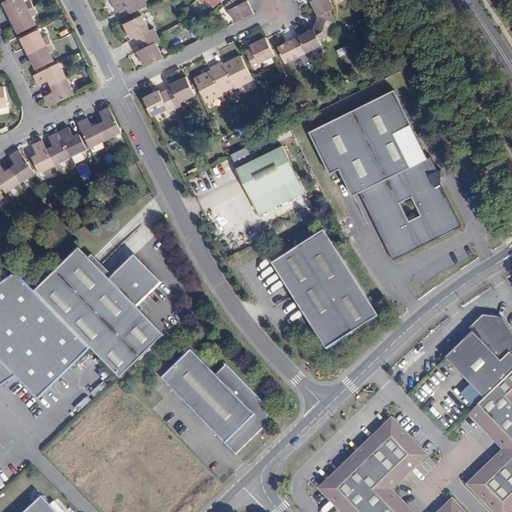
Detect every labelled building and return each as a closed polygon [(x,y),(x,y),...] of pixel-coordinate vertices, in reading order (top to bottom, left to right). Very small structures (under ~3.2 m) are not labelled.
[(7,0),(4,2),(5,4),(11,17),(35,6),(31,0),(28,0),(25,1),(24,0),(7,0)] [(112,0),(118,12),(121,11),(124,18),(146,7),(143,0),(141,0),(141,1),(140,0),(112,0)] [(230,12),(236,23),(254,14),(248,0),(247,0),(232,0),(225,7),(230,12)] [(316,23),(333,29),(335,23),(329,11),(334,8),(329,0),(313,0),(311,2),(318,17),(316,23)] [(38,13),(35,6),(11,17),(18,31),(19,34),(37,25),(33,16),(38,13)] [(124,25),(132,40),(136,37),(139,44),(157,35),(154,29),(150,30),(143,16),(124,25)] [(331,35),(333,29),(316,23),(314,30),(299,37),(307,53),(321,46),(319,41),(331,35)] [(21,38),(23,41),(29,54),(53,43),(49,35),(43,38),(39,29),(21,38)] [(62,38),(67,47),(74,44),(70,34),(62,38)] [(157,35),(139,44),(142,49),(137,52),(145,68),(164,58),(156,43),(160,41),(157,35)] [(256,64),(275,55),(267,39),(266,37),(250,45),(252,48),(243,53),(251,70),(258,67),(256,64)] [(286,63),(307,53),(299,37),(293,40),(278,47),(286,63)] [(56,49),(53,43),(29,54),(36,67),(37,69),(54,61),(50,52),(56,49)] [(339,57),(348,53),(346,47),(337,50),(339,57)] [(217,65),(228,89),(235,86),(236,88),(253,79),(241,56),(226,63),(224,64),(223,62),(217,65)] [(50,81),(52,86),(67,79),(59,63),(34,75),(39,85),(50,81)] [(223,92),(228,89),(217,65),(210,68),(211,71),(209,72),(195,79),(206,102),(223,94),(223,92)] [(166,90),(175,108),(181,105),(179,102),(195,95),(186,77),(170,84),(172,87),(166,90)] [(49,106),(74,95),(67,79),(52,86),(55,92),(45,96),(49,106)] [(0,87),(0,107),(9,106),(5,86),(2,87),(0,87)] [(152,115),(152,116),(167,109),(169,111),(175,108),(166,90),(160,93),(158,90),(143,97),(152,115)] [(435,173),(439,171),(432,157),(428,158),(394,91),(310,132),(330,173),(340,169),(354,196),(360,193),(394,259),(462,226),(442,185),(435,173)] [(106,141),(122,134),(109,108),(99,112),(105,123),(99,126),(106,141)] [(91,149),(106,141),(99,126),(93,128),(88,118),(78,123),(91,149)] [(58,133),(71,159),(86,151),(80,137),(79,136),(74,139),(69,128),(58,133)] [(56,167),(71,159),(58,133),(49,138),(53,148),(48,151),(56,167)] [(80,137),(86,151),(89,150),(82,136),(80,137)] [(40,174),(56,167),(48,151),(43,141),(32,146),(37,156),(32,159),(40,174)] [(235,173),(252,204),(298,179),(280,148),(253,163),(235,173)] [(20,183),(35,173),(19,150),(9,157),(16,166),(11,170),(20,183)] [(228,160),(235,173),(253,163),(245,150),(228,160)] [(78,166),(82,176),(90,174),(87,163),(78,166)] [(20,183),(11,170),(6,173),(0,164),(0,184),(6,193),(20,183)] [(298,179),(252,204),(261,219),(306,194),(298,179)] [(0,209),(12,201),(9,196),(8,195),(0,199),(0,209)] [(325,234),(274,267),(295,301),(327,351),(379,318),(325,234)] [(81,249),(38,291),(93,348),(122,378),(166,335),(138,307),(163,282),(136,255),(111,279),(81,249)] [(20,272),(0,285),(0,387),(18,375),(40,399),(93,348),(38,291),(20,272)] [(484,400),(511,373),(511,354),(509,352),(511,349),(511,334),(502,317),(484,317),(470,330),(472,334),(445,359),(470,386),(484,400)] [(193,351),(163,379),(237,455),(269,424),(270,407),(228,365),(217,375),(193,351)] [(308,358),(305,361),(311,367),(314,365),(308,358)] [(104,369),(92,382),(97,386),(91,393),(95,397),(113,378),(104,369)] [(511,373),(484,400),(474,409),(469,414),(503,450),(468,485),(493,511),(510,511),(511,510),(511,373)] [(484,400),(470,386),(461,395),(474,409),(484,400)] [(392,420),(320,489),(341,511),(463,511),(452,500),(439,511),(411,511),(391,491),(427,456),(392,420)] [(56,511),(43,497),(25,511),(56,511)]
